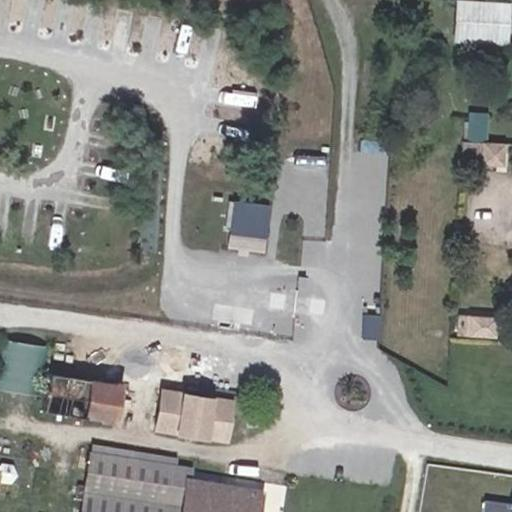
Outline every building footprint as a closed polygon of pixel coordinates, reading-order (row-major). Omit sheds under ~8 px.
[(503,3),(460,1),(458,35),(482,36),(482,23),(503,24),(503,3)] [(482,36),(458,35),(458,39),(501,42),(503,24),(482,23),(482,36)] [(486,139),(487,114),(470,114),(469,138),(486,139)] [(507,144),(464,141),(463,152),(484,154),(483,163),(500,164),(501,154),(506,155),(507,144)] [(273,204),(236,200),(230,246),(266,251),(273,204)] [(470,313),(460,312),(459,329),(469,330),(469,331),(495,333),(496,313),(470,311),(470,313)] [(0,379),(0,386),(36,392),(45,342),(8,336),(0,379)] [(42,409),(111,420),(117,383),(48,372),(42,409)] [(156,426),(224,437),(230,401),(161,391),(156,426)] [(188,469),(87,453),(77,511),(253,511),(257,493),(186,482),(188,469)] [(511,511),(511,502),(483,499),(481,511),(511,511)]
